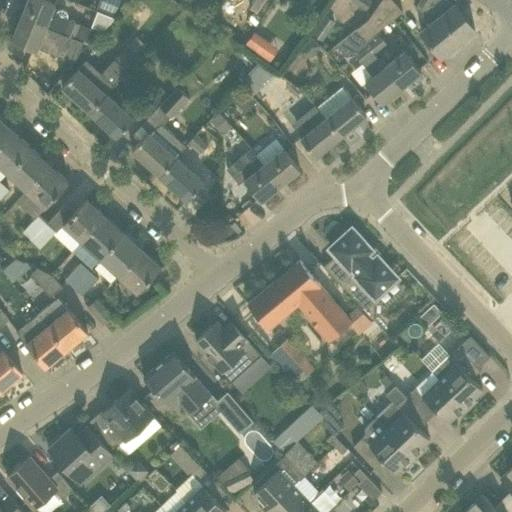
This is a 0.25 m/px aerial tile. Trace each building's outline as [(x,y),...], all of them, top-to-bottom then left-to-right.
[(75,38),(81,23),(68,18),(68,13),(66,10),(62,8),(58,9),(55,13),(52,12),(56,4),(46,0),(28,0),(21,17),(75,38)] [(99,0),(97,8),(114,15),(120,0),(99,0)] [(352,0),(365,9),(370,0),(352,0)] [(392,0),(380,0),(367,19),(355,29),(364,40),(377,30),(402,10),(392,0)] [(454,4),(448,0),(419,0),(415,6),(434,20),(454,4)] [(421,30),(441,55),(475,28),(454,4),(434,20),(421,30)] [(324,14),(311,33),(322,40),(335,22),(324,14)] [(12,40),(37,50),(40,41),(77,56),(83,42),(75,38),(21,17),(12,40)] [(90,43),(96,29),(94,28),(81,23),(75,38),(83,42),(83,41),(90,43)] [(336,44),(346,56),(355,55),(372,76),(365,81),(382,102),(402,86),(385,66),(374,53),(364,40),(355,29),(336,44)] [(387,43),(377,30),(364,40),(374,53),(387,43)] [(256,50),(265,39),(256,32),(247,44),(256,50)] [(313,55),(321,44),(310,37),(299,52),(305,56),(313,55)] [(136,60),(135,60),(136,58),(124,48),(115,59),(114,58),(108,65),(120,77),(136,60)] [(400,54),(385,66),(402,86),(421,71),(404,50),(400,54)] [(58,70),(61,53),(49,51),(45,67),(58,70)] [(115,83),(101,72),(87,59),(63,86),(90,110),(107,92),(115,83)] [(146,71),(136,60),(120,77),(119,79),(130,89),(146,71)] [(262,86),(250,73),(240,84),(252,95),(262,86)] [(327,116),(341,135),(367,115),(351,96),(342,85),(318,105),(327,116)] [(154,108),(169,93),(161,86),(147,101),(154,108)] [(188,97),(177,87),(161,105),(172,115),(188,97)] [(245,112),(256,101),(243,88),(233,99),(245,112)] [(90,110),(117,136),(134,117),(107,92),(90,110)] [(232,126),(219,111),(211,119),(210,119),(223,134),(224,133),(232,126)] [(301,138),(316,156),(341,135),(327,116),(301,138)] [(0,117),(0,143),(13,129),(0,117)] [(149,131),(132,149),(160,174),(176,156),(186,144),(163,124),(154,129),(151,133),(149,131)] [(0,164),(8,172),(32,147),(13,129),(0,143),(0,164)] [(197,133),(190,140),(189,142),(200,152),(208,143),(197,133)] [(50,164),(32,147),(8,172),(27,189),(50,164)] [(281,184),(300,168),(283,148),(264,163),(281,184)] [(187,199),(204,181),(176,156),(160,174),(187,199)] [(264,163),(244,179),(261,200),(281,184),(264,163)] [(32,239),(48,221),(39,214),(69,181),(50,164),(27,189),(15,199),(35,217),(23,231),(32,239)] [(0,198),(9,189),(0,180),(0,198)] [(82,240),(82,241),(106,215),(87,197),(55,233),(72,250),(82,240)] [(101,257),(124,232),(106,215),(82,241),(101,257)] [(48,221),(32,239),(41,246),(56,229),(48,221)] [(396,278),(397,277),(352,227),(330,247),(336,254),(324,265),(374,319),(405,289),(396,278)] [(143,249),(124,232),(101,257),(119,274),(143,249)] [(119,274),(138,291),(161,266),(143,249),(119,274)] [(19,254),(3,265),(12,278),(28,266),(19,254)] [(299,302),(329,339),(337,348),(347,339),(340,330),(350,322),(358,332),(372,321),(359,306),(348,315),(300,259),(248,302),(269,327),(299,302)] [(74,286),(90,269),(82,261),(65,278),(74,286)] [(53,274),(38,267),(32,272),(50,295),(62,286),(53,274)] [(99,277),(90,269),(74,286),(82,294),(99,277)] [(67,348),(88,330),(69,308),(59,296),(50,304),(38,313),(67,348)] [(88,306),(103,323),(112,315),(97,298),(88,306)] [(427,325),(442,311),(434,302),(419,316),(427,325)] [(0,325),(9,318),(0,306),(0,325)] [(38,313),(26,322),(17,330),(27,342),(26,343),(45,366),(67,348),(38,313)] [(232,380),(242,371),(260,353),(231,321),(222,330),(216,324),(217,321),(196,340),(232,380)] [(490,355),(471,334),(432,370),(468,408),(477,399),(474,396),(483,388),(472,377),(481,369),(479,366),(490,355)] [(313,368),(287,339),(270,354),(296,383),(313,368)] [(0,387),(1,389),(22,371),(4,349),(3,350),(0,346),(0,387)] [(212,394),(174,350),(144,376),(166,400),(173,394),(190,413),(212,394)] [(433,406),(448,421),(456,413),(459,416),(468,408),(432,370),(415,386),(406,395),(424,414),(433,406)] [(392,380),(386,374),(380,379),(386,385),(392,380)] [(422,446),(430,438),(415,423),(424,414),(406,395),(395,384),(386,392),(393,400),(376,416),(415,457),(424,449),(422,446)] [(114,447),(125,437),(126,439),(153,415),(129,388),(102,412),(113,424),(102,433),(114,447)] [(213,403),(239,431),(253,419),(227,391),(213,403)] [(333,432),(335,434),(345,425),(337,417),(333,413),(326,420),(323,422),(333,432)] [(385,460),(395,471),(403,464),(406,466),(415,457),(376,416),(364,427),(365,434),(353,445),(376,468),(385,460)] [(51,444),(48,447),(81,483),(113,453),(87,425),(77,434),(71,426),(60,435),(59,433),(49,442),(51,444)] [(281,425),(270,437),(282,449),(293,437),(292,436),(296,432),(290,425),(285,429),(281,425)] [(335,445),(340,440),(333,432),(328,437),(335,445)] [(340,440),(335,445),(342,452),(347,448),(340,440)] [(180,442),(170,451),(187,470),(197,461),(180,442)] [(278,468),(269,477),(254,491),(265,502),(260,506),(265,511),(304,475),(306,473),(286,452),(273,463),(278,468)] [(7,476),(12,481),(34,507),(55,489),(62,498),(73,488),(58,470),(49,478),(30,456),(23,462),(21,463),(18,465),(14,469),(7,476)] [(139,481),(150,472),(138,458),(127,468),(139,481)] [(223,511),(226,509),(199,480),(208,472),(198,462),(190,471),(192,473),(175,488),(186,500),(197,511),(223,511)] [(511,466),(500,477),(511,489),(511,499),(508,503),(511,506),(511,466)] [(156,467),(148,474),(153,479),(160,472),(161,472),(156,467)] [(361,479),(367,474),(360,467),(354,472),(361,479)] [(339,478),(349,489),(359,480),(348,469),(339,478)] [(245,486),(239,471),(224,478),(230,493),(245,486)] [(170,482),(160,472),(153,479),(152,480),(161,490),(170,482)] [(367,474),(361,479),(358,483),(373,499),(382,491),(367,474)] [(295,511),(319,490),(304,475),(265,511),(295,511)] [(324,511),(335,501),(329,495),(322,487),(319,490),(295,511),(324,511)] [(25,511),(9,493),(0,501),(0,511),(25,511)] [(100,511),(110,503),(101,494),(89,506),(94,511),(100,511)] [(499,511),(483,494),(467,509),(469,511),(511,511),(511,506),(508,503),(499,511)] [(124,511),(131,506),(126,500),(118,508),(121,511),(124,511)] [(197,511),(186,500),(173,511),(197,511)]
